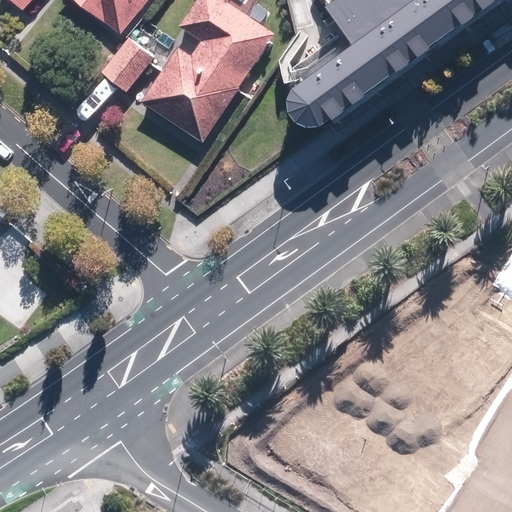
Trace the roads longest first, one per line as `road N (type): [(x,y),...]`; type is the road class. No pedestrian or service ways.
road 1 (tertiary): [(189,291),(511,61)]
road 2 (tertiary): [(511,116),(224,325)]
road 3 (residential): [(189,291),(0,126)]
road 4 (tertiary): [(224,325),(97,418)]
road 5 (tertiary): [(70,385),(189,291)]
road 6 (residential): [(206,511),(158,484),(97,418)]
road 7 (tertiary): [(97,418),(0,493)]
